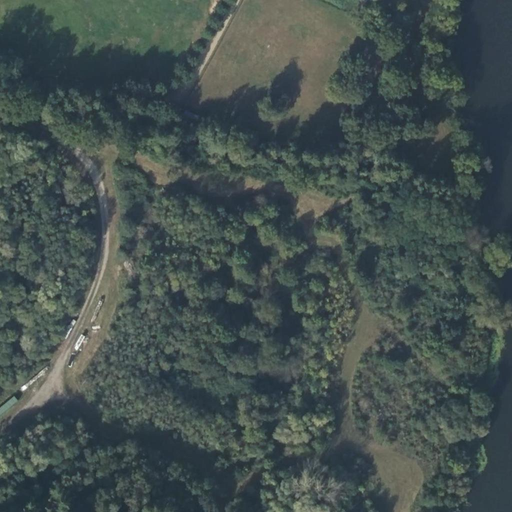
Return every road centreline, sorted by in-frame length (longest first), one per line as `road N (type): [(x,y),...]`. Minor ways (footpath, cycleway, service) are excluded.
road 1 (track): [(24,119),(86,163),(104,210),(107,253),(47,387),(0,424)]
road 2 (track): [(234,0),(179,90),(140,97),(43,80),(35,103)]
